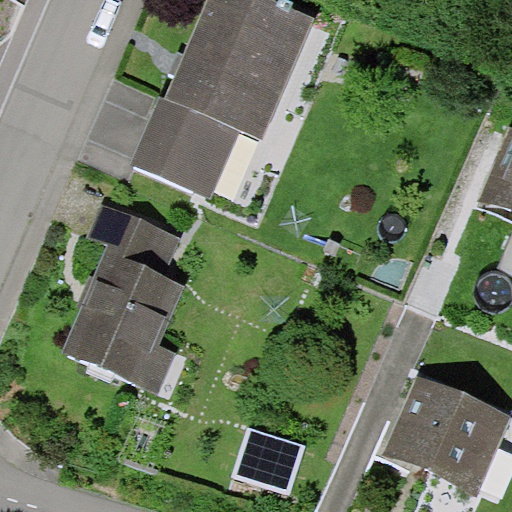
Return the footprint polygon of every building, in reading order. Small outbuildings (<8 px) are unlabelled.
[(323,32),(245,0),(223,0),(150,176),(246,216),(323,32)] [(511,130),(477,216),(511,230),(511,130)] [(186,246),(103,213),(89,249),(112,258),(70,362),(164,400),(178,366),(163,360),(189,296),(169,288),(186,246)] [(511,449),(511,422),(417,383),(381,469),(486,511),(511,449)] [(308,454),(252,439),(238,492),(293,507),(308,454)]
